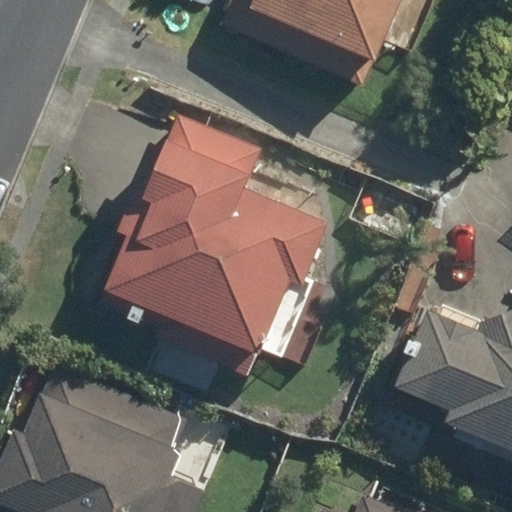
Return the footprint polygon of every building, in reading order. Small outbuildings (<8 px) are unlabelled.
[(388,0),(228,0),(214,33),(347,93),(388,0)] [(153,342),(261,384),(323,224),(243,193),(262,143),(170,107),(95,298),(160,324),(153,342)] [(511,310),(452,332),(417,315),(383,384),(429,407),(423,419),(511,462),(511,310)] [(182,438),(39,375),(0,462),(0,508),(8,511),(183,511),(190,497),(161,484),(182,438)] [(405,511),(342,482),(328,511),(405,511)]
